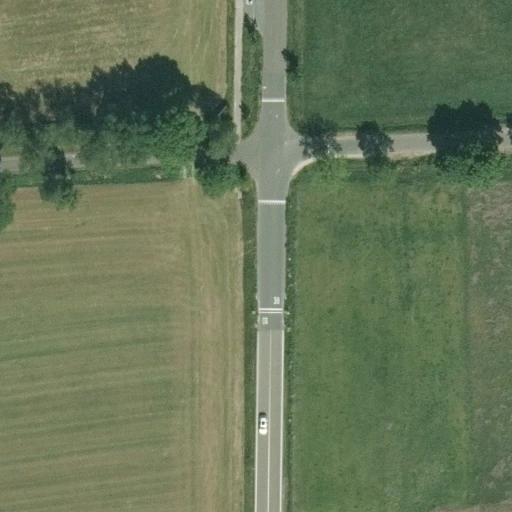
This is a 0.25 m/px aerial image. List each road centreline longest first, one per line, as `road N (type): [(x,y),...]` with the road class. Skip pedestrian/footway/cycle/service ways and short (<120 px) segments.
road 1 (residential): [(0,163),(271,150)]
road 2 (tertiary): [(267,511),(270,311)]
road 3 (residential): [(271,150),(445,142)]
road 4 (residential): [(270,311),(271,150)]
road 5 (residential): [(274,0),(271,150)]
